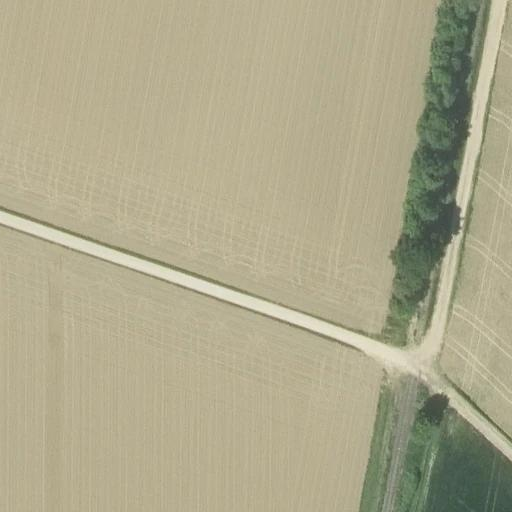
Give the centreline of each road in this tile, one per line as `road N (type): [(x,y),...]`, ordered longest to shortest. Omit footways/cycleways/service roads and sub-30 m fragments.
road 1 (track): [(0,218),(356,341),(432,379),(511,455)]
road 2 (track): [(432,379),(497,0)]
road 3 (track): [(432,379),(408,511)]
